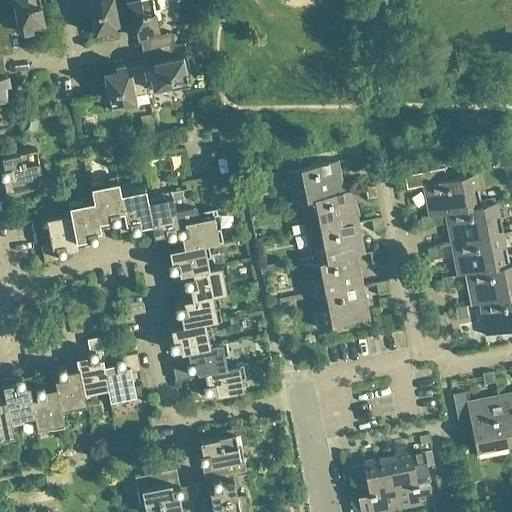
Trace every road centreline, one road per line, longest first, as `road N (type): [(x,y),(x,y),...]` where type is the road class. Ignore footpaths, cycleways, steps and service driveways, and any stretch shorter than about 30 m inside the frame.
road 1 (residential): [(300,398),(187,419),(168,409),(143,245),(0,287)]
road 2 (unclassified): [(418,357),(383,177)]
road 3 (residential): [(300,398),(298,382),(418,357)]
